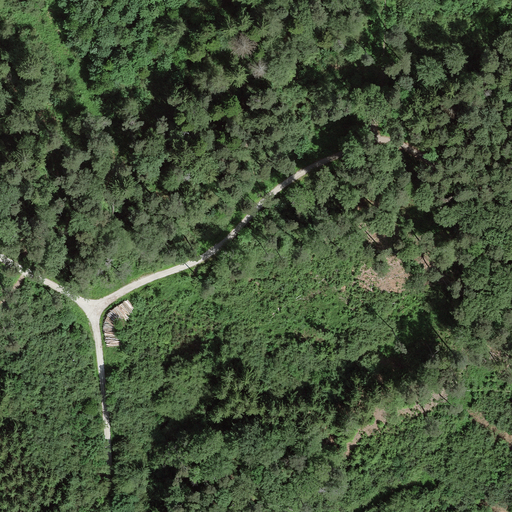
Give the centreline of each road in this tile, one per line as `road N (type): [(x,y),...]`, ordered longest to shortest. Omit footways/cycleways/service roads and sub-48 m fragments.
road 1 (track): [(92,309),(195,261),(267,196),(374,132)]
road 2 (track): [(112,511),(92,309),(0,255)]
